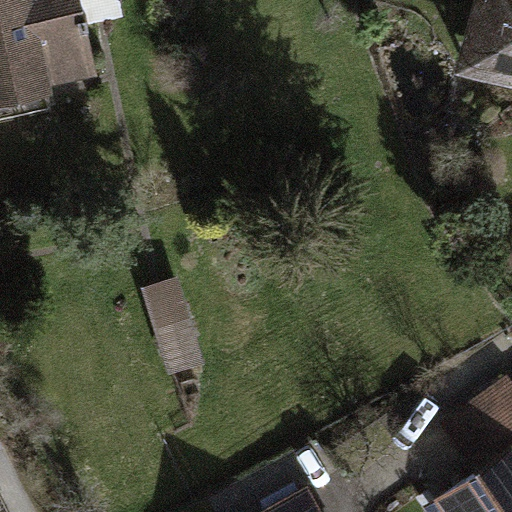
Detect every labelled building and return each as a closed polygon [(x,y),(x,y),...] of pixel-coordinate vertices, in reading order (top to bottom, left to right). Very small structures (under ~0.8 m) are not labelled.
[(0,0),(0,100),(102,79),(90,27),(128,19),(124,1),(125,0),(0,0)] [(511,0),(476,0),(458,72),(511,86),(511,0)] [(178,275),(142,286),(169,374),(206,363),(178,275)] [(511,511),(511,375),(509,371),(437,422),(474,474),(425,508),(428,511),(511,511)] [(330,511),(311,477),(249,511),(330,511)]
